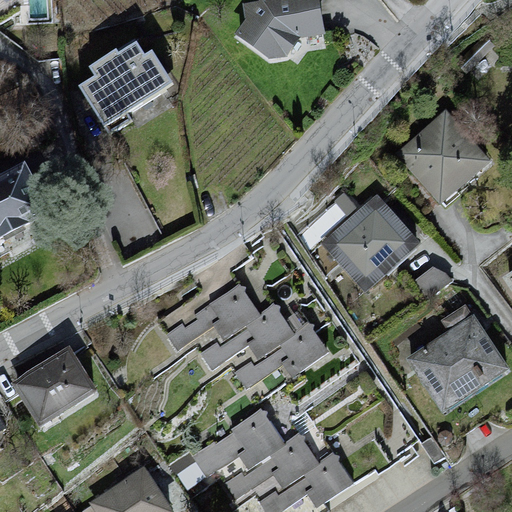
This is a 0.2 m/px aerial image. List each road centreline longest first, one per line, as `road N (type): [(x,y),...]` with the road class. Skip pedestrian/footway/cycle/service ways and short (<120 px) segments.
road 1 (unclassified): [(452,0),(252,212),(0,350)]
road 2 (residential): [(511,441),(403,511)]
